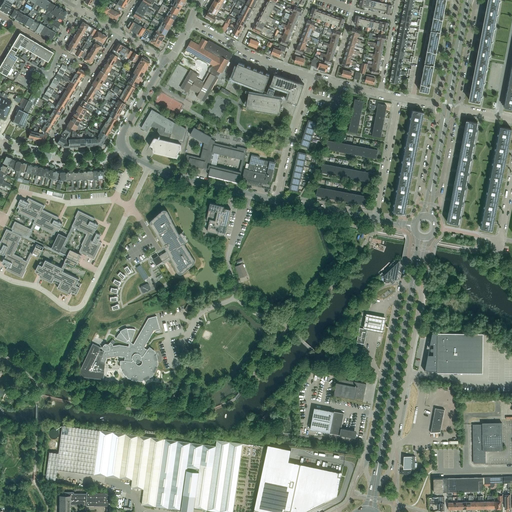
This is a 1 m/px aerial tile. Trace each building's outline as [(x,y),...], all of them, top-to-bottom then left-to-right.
[(2,3),(2,4),(9,8),(11,5),(15,8),(16,6),(15,5),(12,3),(6,0),(4,0),(4,1),(3,1),(2,3)] [(46,0),(43,0),(40,6),(38,10),(40,11),(42,7),(45,9),(49,2),(49,1),(49,0),(47,0),(46,0)] [(101,12),(106,15),(107,15),(111,7),(111,8),(114,3),(109,0),(108,0),(106,5),(106,4),(103,10),(101,12)] [(182,5),(180,4),(174,1),(173,0),(170,0),(172,2),(171,5),(172,6),(177,9),(179,10),(180,9),(181,9),(181,8),(181,7),(182,5)] [(275,4),(268,0),(266,5),(277,11),(278,9),(274,7),(275,4)] [(436,0),(436,7),(444,9),(446,0),(436,0)] [(154,12),(148,8),(149,6),(142,1),(139,6),(151,13),(153,14),(154,12)] [(211,5),(219,10),(221,7),(224,9),(226,7),(215,1),(213,3),(213,2),(211,5)] [(252,8),(250,7),(238,1),(236,6),(239,7),(240,5),(244,7),(243,9),(250,13),(252,8)] [(50,12),(52,9),(53,7),(55,5),(53,4),(52,3),(51,2),(50,2),(49,2),(45,9),(50,12)] [(10,16),(12,17),(15,18),(16,16),(19,12),(17,10),(19,6),(20,4),(18,3),(16,6),(15,8),(13,11),(12,13),(12,14),(10,16)] [(0,9),(8,14),(8,15),(10,16),(12,14),(12,13),(13,11),(9,8),(2,4),(1,6),(0,5),(0,9)] [(119,5),(117,4),(114,9),(111,8),(111,7),(107,15),(111,18),(113,16),(116,10),(118,6),(119,5)] [(217,13),(219,10),(211,5),(209,8),(210,9),(209,11),(211,12),(220,17),(221,15),(217,13)] [(277,11),(266,5),(263,10),(270,14),(272,11),(276,13),(277,11)] [(486,11),(485,14),(486,14),(485,18),(495,20),(497,14),(498,14),(498,13),(497,13),(498,7),(488,5),(486,11)] [(50,13),(57,17),(60,11),(61,9),(62,9),(61,8),(61,7),(59,7),(58,7),(56,6),(54,8),(53,10),(52,9),(50,12),(50,13)] [(122,12),(123,9),(118,6),(116,10),(113,16),(111,18),(116,21),(121,14),(119,12),(118,12),(119,10),(122,12)] [(147,14),(150,15),(151,13),(139,6),(137,11),(144,15),(145,13),(147,14)] [(179,11),(179,10),(177,9),(172,6),(171,9),(166,6),(165,8),(175,13),(177,15),(178,13),(179,13),(179,11)] [(301,9),(295,6),(293,10),(288,7),(287,10),(292,12),(299,14),(300,13),(300,14),(302,9),(301,9)] [(432,24),(441,25),(444,9),(436,7),(432,24)] [(19,12),(16,16),(15,18),(16,19),(16,20),(17,21),(18,20),(20,21),(24,14),(25,12),(28,9),(25,8),(23,11),(21,10),(19,12)] [(177,15),(175,13),(165,8),(164,10),(168,12),(167,15),(172,18),(174,20),(174,19),(175,19),(176,17),(177,15)] [(57,17),(59,18),(60,19),(63,20),(64,21),(66,18),(64,17),(67,12),(66,11),(65,10),(64,10),(63,10),(61,9),(60,11),(57,17)] [(25,24),(32,12),(30,10),(27,16),(24,14),(20,21),(21,22),(21,23),(22,23),(23,23),(25,24)] [(270,14),(263,10),(260,15),(272,21),(273,19),(269,16),(270,14)] [(150,23),(142,18),(144,15),(137,11),(134,16),(146,23),(149,25),(150,23)] [(220,18),(211,13),(208,11),(207,15),(206,14),(204,17),(207,19),(207,18),(211,20),(210,21),(212,22),(214,23),(216,20),(214,19),(214,18),(219,21),(220,18)] [(318,22),(320,23),(321,19),(324,20),(326,13),(322,11),(318,22)] [(34,13),(32,12),(25,24),(27,25),(27,26),(28,27),(29,27),(30,27),(31,25),(34,20),(31,18),(34,13)] [(248,17),(239,12),(238,14),(240,15),(239,18),(246,21),(248,17)] [(159,17),(164,20),(169,23),(171,24),(172,22),(173,22),(174,21),(174,20),(172,18),(167,15),(165,18),(160,15),(159,17)] [(272,21),(260,15),(258,20),(265,24),(267,21),(271,23),(272,21)] [(297,20),(285,15),(284,17),(289,19),(288,22),(295,25),(297,20)] [(327,26),(329,27),(330,23),(333,24),(335,16),(331,15),(327,26)] [(228,18),(231,20),(236,22),(241,25),(243,26),(246,21),(239,18),(238,20),(232,17),(229,16),(228,18)] [(337,25),(340,18),(335,16),(333,24),(331,27),(333,28),(335,24),(337,25)] [(337,25),(335,30),(337,31),(339,26),(341,27),(342,27),(342,26),(343,26),(344,24),(343,23),(345,19),(340,17),(340,18),(337,25)] [(132,30),(138,20),(136,18),(134,22),(133,21),(131,20),(127,27),(126,27),(127,28),(127,27),(132,30)] [(171,25),(171,24),(169,23),(164,20),(162,23),(154,18),(153,20),(166,28),(168,30),(169,27),(170,27),(171,26),(171,25)] [(231,20),(228,18),(224,27),(222,28),(221,30),(225,32),(229,25),(228,24),(231,20)] [(484,23),(483,25),(484,25),(482,32),(493,34),(494,28),(495,28),(496,27),(494,27),(495,20),(485,18),(484,23)] [(39,33),(44,25),(44,26),(46,23),(47,21),(47,20),(45,19),(44,20),(45,20),(42,25),(40,23),(35,31),(36,31),(36,32),(37,32),(38,32),(39,33)] [(34,20),(31,25),(30,27),(32,28),(32,29),(33,30),(34,30),(35,30),(39,23),(34,20)] [(136,33),(138,31),(141,26),(138,24),(140,21),(138,20),(132,30),(136,33)] [(151,22),(160,27),(158,31),(163,34),(165,35),(165,34),(166,34),(167,33),(167,32),(168,30),(166,28),(153,20),(151,22)] [(265,24),(258,20),(255,25),(267,31),(268,29),(264,26),(265,24)] [(315,22),(313,22),(309,20),(308,20),(306,24),(307,24),(306,25),(318,30),(319,28),(314,26),(315,22)] [(80,26),(86,30),(89,31),(92,27),(88,25),(83,22),(82,21),(82,22),(80,26)] [(49,22),(46,27),(44,26),(44,25),(39,33),(40,33),(40,34),(41,35),(42,34),(43,35),(50,23),(49,22)] [(243,26),(241,25),(236,22),(235,26),(231,23),(230,25),(241,31),(242,29),(243,29),(243,27),(243,26)] [(51,26),(53,27),(54,26),(50,23),(43,35),(45,36),(45,37),(46,37),(47,37),(51,30),(49,29),(51,26)] [(141,26),(138,31),(136,33),(141,36),(143,34),(147,27),(148,27),(149,25),(146,23),(143,27),(141,26)] [(438,42),(441,25),(432,24),(429,41),(438,42)] [(241,31),(230,25),(229,27),(230,28),(234,30),(233,30),(232,33),(238,36),(239,35),(240,34),(240,33),(241,31)] [(267,31),(255,25),(255,26),(253,30),(260,34),(261,31),(266,33),(267,31)] [(293,30),(281,25),(280,27),(285,29),(284,32),(291,35),(293,30)] [(56,31),(58,28),(54,26),(53,27),(53,28),(52,30),(51,30),(47,37),(48,38),(49,39),(50,40),(51,39),(51,40),(54,36),(54,35),(55,34),(55,32),(53,31),(54,29),(56,31)] [(80,26),(77,30),(86,35),(84,33),(85,32),(88,34),(88,33),(89,31),(86,30),(80,26)] [(91,38),(95,32),(96,30),(92,27),(89,31),(88,33),(91,35),(89,37),(91,38)] [(353,28),(352,28),(351,32),(352,32),(351,34),(358,36),(363,37),(364,35),(359,33),(360,30),(353,28)] [(75,35),(77,36),(83,40),(85,38),(82,36),(83,35),(85,36),(86,35),(77,30),(75,35)] [(97,30),(96,32),(93,38),(96,39),(94,42),(95,42),(96,43),(102,33),(97,30)] [(311,33),(304,30),(302,35),(314,40),(315,38),(310,36),(311,33)] [(162,40),(163,39),(163,38),(164,38),(165,37),(165,35),(163,34),(158,31),(156,34),(151,31),(149,33),(160,39),(162,40)] [(481,39),(480,41),(481,41),(480,46),(490,48),(491,41),(493,42),(493,40),(492,40),(493,34),(482,32),(481,39)] [(20,45),(23,40),(25,36),(20,33),(10,49),(16,52),(20,45)] [(102,44),(107,36),(102,33),(96,43),(98,44),(99,42),(102,44)] [(161,44),(161,43),(162,41),(162,40),(160,39),(149,33),(148,35),(152,37),(153,38),(152,40),(151,41),(159,46),(159,45),(160,45),(161,44)] [(332,37),(331,40),(338,42),(339,37),(326,33),(326,35),(332,37)] [(358,36),(351,34),(350,39),(362,43),(363,41),(357,39),(358,36)] [(282,40),(281,41),(280,43),(287,46),(289,41),(288,41),(289,40),(277,35),(276,37),(282,40)] [(302,35),(300,40),(307,43),(309,44),(310,41),(313,42),(314,40),(302,35)] [(23,51),(29,40),(30,39),(25,36),(23,40),(20,45),(23,47),(21,50),(23,51)] [(80,39),(76,37),(74,36),(71,40),(77,44),(79,41),(80,41),(80,42),(82,43),(83,41),(80,39)] [(30,39),(29,40),(23,51),(24,52),(26,49),(29,51),(34,42),(30,39)] [(191,41),(191,42),(186,50),(213,65),(203,82),(196,78),(197,76),(198,74),(191,70),(187,77),(185,81),(181,88),(188,92),(191,88),(199,93),(197,97),(202,100),(204,101),(208,94),(210,90),(211,90),(212,88),(215,83),(218,77),(221,72),(222,73),(232,55),(233,54),(209,40),(208,42),(203,39),(200,43),(199,45),(191,41)] [(259,42),(254,40),(251,39),(249,44),(257,47),(259,42)] [(75,48),(77,44),(71,40),(69,44),(75,48)] [(307,43),(300,40),(298,46),(310,51),(311,48),(305,46),(307,43)] [(99,50),(101,46),(98,44),(96,43),(95,42),(93,45),(91,44),(92,43),(89,41),(88,43),(99,50)] [(426,57),(435,59),(438,42),(429,41),(426,57)] [(34,42),(29,51),(32,53),(30,56),(32,57),(39,44),(34,42)] [(117,42),(113,49),(116,51),(114,55),(116,56),(123,45),(120,44),(119,43),(118,43),(117,42)] [(89,50),(96,54),(99,50),(88,43),(86,47),(88,48),(89,46),(91,48),(89,50)] [(39,44),(32,57),(34,58),(35,55),(38,56),(44,47),(39,44)] [(72,52),(74,54),(76,52),(77,50),(75,48),(69,44),(66,49),(72,53),(72,52)] [(323,46),(328,48),(327,51),(334,53),(336,48),(323,44),(323,46)] [(355,46),(348,44),(347,50),(359,53),(359,51),(354,49),(355,46)] [(123,45),(116,56),(118,57),(119,56),(120,54),(123,55),(123,56),(127,48),(127,47),(125,47),(124,46),(123,45)] [(280,45),(278,50),(274,48),(272,53),(280,57),(282,51),(285,52),(286,48),(280,45)] [(479,50),(478,52),(477,59),(488,61),(489,55),(490,55),(491,54),(489,54),(490,48),(480,46),(479,50)] [(44,47),(38,56),(41,58),(39,61),(41,62),(48,50),(44,47)] [(81,50),(79,48),(75,54),(80,57),(82,54),(82,53),(83,51),(81,50)] [(122,57),(121,59),(123,60),(125,57),(128,58),(128,59),(131,54),(132,51),(127,48),(123,56),(123,55),(122,57)] [(16,52),(10,49),(6,57),(15,62),(17,59),(20,61),(21,59),(17,57),(14,55),(15,53),(16,52)] [(48,50),(41,62),(43,63),(45,60),(48,62),(53,53),(48,50)] [(93,59),(95,55),(89,51),(87,54),(86,54),(87,53),(85,52),(84,51),(83,51),(82,53),(93,59)] [(136,58),(138,55),(133,52),(127,62),(129,63),(131,60),(134,62),(135,60),(136,58)] [(295,52),(295,53),(294,56),(296,56),(295,62),(303,64),(305,59),(302,58),(300,58),(301,54),(295,52)] [(84,60),(90,64),(93,59),(82,53),(82,54),(80,56),(85,59),(84,60)] [(111,53),(109,57),(119,63),(120,62),(116,59),(118,57),(116,56),(114,55),(113,54),(111,53)] [(333,58),(320,55),(320,57),(325,59),(324,62),(332,64),(333,60),(333,58)] [(352,57),(345,55),(343,60),(356,64),(356,62),(351,60),(352,57)] [(15,62),(6,57),(3,61),(15,68),(16,67),(13,65),(15,62)] [(106,61),(106,62),(113,66),(113,65),(114,63),(118,65),(119,63),(109,57),(108,59),(107,59),(106,60),(106,61)] [(135,60),(137,61),(139,62),(147,67),(148,65),(150,62),(149,61),(149,60),(144,57),(143,58),(142,57),(140,60),(136,58),(135,60)] [(432,76),(435,59),(426,57),(423,74),(432,76)] [(312,59),(311,65),(315,66),(318,67),(318,68),(326,71),(328,66),(326,65),(320,63),(321,61),(316,60),(313,60),(312,59)] [(476,66),(475,68),(475,73),(485,75),(486,69),(488,69),(488,68),(486,67),(488,61),(477,59),(476,66)] [(15,68),(3,61),(0,66),(9,71),(11,68),(14,70),(15,68)] [(104,65),(103,66),(114,73),(115,71),(111,69),(112,66),(113,66),(106,62),(105,62),(105,63),(104,64),(104,65)] [(137,65),(133,63),(132,65),(133,65),(132,66),(144,72),(145,70),(146,69),(146,68),(146,67),(147,67),(139,62),(137,65)] [(230,77),(229,81),(231,82),(232,80),(263,92),(264,90),(269,76),(270,76),(269,75),(269,74),(266,73),(266,74),(263,73),(263,72),(260,71),(260,72),(257,71),(257,70),(257,69),(254,68),(253,69),(251,68),(250,68),(251,67),(248,66),(247,67),(245,66),(244,66),(244,65),(242,63),(241,65),(238,63),(238,64),(237,66),(235,65),(233,70),(234,70),(231,77),(230,77)] [(9,71),(0,66),(0,65),(0,72),(6,76),(7,76),(10,78),(11,76),(8,74),(9,71)] [(72,68),(69,66),(68,68),(83,77),(86,72),(82,70),(82,69),(79,68),(76,66),(74,69),(72,68)] [(100,71),(107,75),(108,73),(112,75),(113,75),(114,73),(103,66),(102,68),(101,68),(100,70),(101,70),(100,71)] [(144,72),(132,66),(132,67),(135,69),(133,73),(141,77),(142,76),(142,75),(142,74),(144,72)] [(83,77),(68,68),(67,69),(75,74),(73,77),(80,81),(82,78),(83,77)] [(107,75),(100,71),(99,72),(98,73),(98,74),(97,76),(106,81),(111,84),(113,83),(107,79),(108,77),(107,76),(107,75)] [(141,77),(133,73),(132,75),(127,73),(126,75),(130,77),(130,78),(138,82),(138,81),(139,81),(141,78),(141,77)] [(375,79),(374,78),(375,75),(372,75),(365,73),(365,74),(364,73),(363,76),(366,77),(365,82),(374,84),(375,79)] [(473,77),(473,80),(472,86),(482,88),(483,82),(485,83),(485,81),(484,81),(485,75),(475,73),(474,77),(473,77)] [(269,87),(267,92),(273,94),(276,86),(280,88),(290,91),(288,99),(287,101),(294,103),(296,104),(297,104),(304,85),(304,84),(303,84),(299,83),(298,82),(294,81),(293,81),(291,80),(289,79),(284,78),(284,77),(280,76),(275,74),(274,74),(271,85),(271,88),(269,87)] [(432,76),(423,74),(420,90),(420,89),(420,91),(426,92),(428,92),(429,92),(429,91),(432,76)] [(78,84),(80,81),(73,77),(71,79),(68,77),(64,75),(63,76),(62,77),(64,77),(67,79),(77,85),(78,84)] [(129,80),(127,82),(135,87),(138,83),(137,83),(138,82),(130,78),(130,77),(126,75),(125,77),(129,80)] [(399,83),(400,77),(391,75),(390,82),(391,82),(390,83),(395,84),(395,83),(399,83)] [(108,86),(103,82),(104,80),(106,81),(97,76),(97,77),(96,77),(95,78),(96,79),(95,80),(104,86),(107,87),(108,86)] [(68,85),(75,90),(77,87),(76,87),(77,85),(67,79),(64,77),(62,80),(69,84),(68,85)] [(94,86),(99,89),(100,86),(103,88),(104,86),(95,80),(94,82),(93,82),(92,83),(92,84),(92,85),(94,86)] [(135,88),(132,86),(127,84),(126,86),(119,82),(118,84),(124,88),(132,93),(133,91),(134,91),(134,89),(135,88)] [(63,86),(62,88),(72,94),(73,93),(75,90),(68,85),(66,88),(63,86)] [(96,94),(100,96),(101,93),(97,91),(99,89),(94,86),(92,85),(91,86),(90,87),(90,88),(89,89),(91,91),(96,94)] [(132,93),(124,88),(123,91),(113,85),(112,87),(114,89),(129,97),(130,95),(131,95),(132,94),(131,93),(132,93)] [(470,93),(470,95),(469,99),(469,100),(480,102),(480,101),(481,96),(482,96),(483,95),(481,95),(482,88),(472,86),(471,93),(470,93)] [(62,94),(70,99),(71,96),(71,95),(72,94),(62,88),(61,89),(64,91),(62,94)] [(119,98),(126,102),(127,101),(128,100),(128,99),(129,97),(114,89),(113,91),(121,95),(121,96),(119,98)] [(99,97),(91,91),(89,90),(88,92),(87,92),(86,93),(86,94),(86,95),(92,99),(94,97),(98,99),(98,98),(99,97)] [(67,103),(67,101),(68,102),(70,99),(62,94),(61,96),(58,94),(57,95),(53,92),(52,94),(67,103)] [(249,92),(246,107),(257,109),(256,110),(260,111),(260,110),(263,110),(263,111),(263,112),(266,112),(266,111),(270,112),(269,113),(273,113),(273,112),(280,113),(280,112),(281,109),(281,106),(282,100),(282,98),(273,96),(268,95),(253,92),(249,92)] [(32,94),(28,101),(33,103),(37,97),(32,94)] [(52,94),(51,96),(55,98),(59,100),(57,103),(64,107),(66,104),(67,103),(52,94)] [(0,118),(4,120),(11,107),(10,107),(12,102),(0,95),(0,118)] [(83,99),(90,103),(91,101),(96,104),(97,102),(92,99),(86,95),(85,96),(84,96),(83,98),(83,99)] [(24,109),(28,101),(23,98),(21,103),(20,103),(19,106),(24,109)] [(40,98),(37,104),(42,107),(46,101),(40,98)] [(89,107),(90,104),(82,100),(80,104),(92,111),(93,109),(89,107)] [(111,102),(122,109),(123,107),(124,107),(125,106),(125,105),(125,104),(118,100),(117,102),(117,103),(112,100),(111,102)] [(28,113),(33,103),(28,101),(24,109),(23,111),(19,120),(17,124),(17,125),(18,125),(18,127),(20,128),(22,127),(25,128),(27,123),(26,122),(28,118),(26,118),(28,114),(29,113),(28,113)] [(49,101),(48,103),(51,105),(61,112),(62,110),(63,110),(64,107),(57,103),(55,106),(52,104),(52,103),(49,101)] [(122,110),(120,108),(110,103),(109,106),(113,108),(112,110),(119,114),(120,113),(121,112),(121,111),(122,110)] [(61,112),(51,105),(50,107),(53,109),(52,112),(59,116),(61,113),(61,112)] [(87,110),(82,106),(79,105),(79,106),(78,106),(77,107),(78,108),(76,110),(88,117),(89,115),(85,113),(87,110)] [(15,123),(17,124),(19,120),(23,111),(20,110),(18,109),(12,122),(12,123),(15,124),(15,123)] [(101,111),(109,116),(116,120),(117,118),(118,117),(119,116),(119,115),(112,110),(110,113),(102,109),(101,110),(101,111)] [(181,143),(180,143),(181,141),(183,142),(187,129),(174,122),(152,109),(143,125),(141,128),(147,131),(150,126),(159,128),(158,130),(156,137),(155,138),(154,138),(149,146),(150,146),(150,145),(153,147),(153,152),(154,152),(175,157),(177,158),(178,157),(180,154),(178,153),(180,150),(181,150),(182,150),(181,145),(181,144),(181,143)] [(74,115),(73,115),(75,117),(81,120),(83,117),(87,119),(88,117),(76,110),(75,112),(74,113),(74,114),(74,115)] [(421,127),(421,126),(420,126),(421,121),(422,121),(423,118),(422,118),(423,113),(424,113),(424,112),(413,110),(413,111),(412,117),(410,117),(410,118),(411,118),(410,125),(421,127)] [(58,116),(59,116),(52,112),(50,114),(47,112),(46,114),(49,116),(56,120),(57,119),(58,118),(58,117),(58,116)] [(41,114),(40,116),(54,124),(55,123),(56,121),(56,120),(49,116),(48,118),(44,117),(45,116),(41,114)] [(101,115),(100,116),(99,117),(106,121),(113,125),(114,123),(115,122),(116,121),(116,120),(109,116),(108,119),(104,117),(101,115)] [(44,124),(51,129),(51,128),(52,128),(53,127),(53,126),(54,124),(40,116),(39,118),(42,119),(40,122),(44,124)] [(79,123),(81,121),(75,117),(73,116),(72,117),(71,118),(71,119),(70,121),(81,128),(82,127),(83,126),(79,123)] [(41,129),(46,132),(48,133),(49,132),(50,131),(50,130),(51,129),(44,124),(40,122),(37,120),(36,122),(40,124),(43,126),(41,129)] [(309,120),(307,126),(315,129),(317,123),(309,120)] [(464,134),(464,135),(474,137),(476,130),(477,131),(478,129),(476,129),(477,123),(477,122),(466,120),(466,121),(467,121),(466,127),(465,127),(465,129),(464,134)] [(75,130),(76,128),(80,130),(81,130),(82,129),(81,128),(70,121),(69,123),(68,123),(67,124),(67,125),(67,126),(69,127),(75,130)] [(100,122),(99,124),(110,130),(111,128),(112,128),(113,126),(113,125),(106,121),(104,124),(100,122)] [(375,123),(374,129),(381,131),(383,124),(375,123)] [(107,135),(108,134),(109,133),(109,132),(110,130),(99,124),(98,126),(101,128),(100,131),(107,135)] [(410,125),(409,131),(407,131),(407,132),(409,133),(407,139),(418,141),(419,135),(420,133),(419,133),(420,127),(421,128),(421,127),(410,125)] [(307,126),(305,132),(312,135),(315,129),(307,126)] [(30,131),(28,138),(29,138),(29,139),(31,139),(34,140),(35,132),(36,128),(34,127),(33,131),(30,131)] [(107,135),(100,131),(93,127),(92,130),(99,133),(97,136),(105,140),(106,138),(106,137),(107,135)] [(498,141),(509,143),(508,143),(509,137),(510,138),(510,135),(509,135),(510,130),(511,130),(511,129),(500,127),(500,128),(499,134),(498,133),(497,135),(499,135),(498,141)] [(215,141),(192,128),(190,133),(190,134),(204,142),(201,158),(187,154),(186,159),(189,160),(188,166),(188,165),(195,167),(195,168),(196,168),(196,167),(203,169),(203,168),(208,169),(210,169),(209,175),(239,182),(247,149),(237,146),(237,148),(215,143),(215,141)] [(43,142),(45,138),(46,138),(47,137),(47,136),(48,134),(46,132),(41,130),(38,141),(40,141),(40,142),(42,142),(43,142)] [(68,147),(69,147),(73,147),(75,147),(74,144),(74,131),(73,130),(72,135),(72,139),(70,139),(70,133),(69,134),(69,135),(62,146),(64,147),(65,147),(68,147)] [(61,146),(62,146),(69,135),(69,134),(66,132),(64,131),(63,131),(60,136),(61,136),(58,140),(57,142),(57,143),(57,144),(61,146)] [(305,132),(303,138),(310,141),(312,135),(305,132)] [(461,149),(472,151),(473,145),(475,145),(475,144),(473,144),(474,137),(464,135),(464,136),(463,141),(462,143),(463,144),(462,149),(461,149)] [(301,145),(308,147),(310,141),(303,138),(301,145)] [(322,147),(326,148),(332,149),(333,141),(327,140),(327,139),(324,138),(322,147)] [(407,139),(406,146),(405,145),(404,147),(406,147),(405,154),(415,156),(416,155),(415,155),(416,150),(417,150),(417,147),(416,147),(417,142),(418,142),(418,141),(407,139)] [(498,141),(497,148),(495,148),(495,149),(496,149),(495,156),(506,158),(506,157),(505,157),(506,152),(507,152),(507,150),(507,149),(508,144),(509,143),(498,141)] [(370,156),(380,158),(381,148),(378,147),(377,150),(371,149),(370,156)] [(458,163),(458,164),(469,166),(470,159),(472,160),(472,158),(470,158),(472,151),(461,149),(461,150),(460,156),(460,155),(459,158),(460,158),(459,163),(458,163)] [(299,152),(297,158),(305,160),(307,154),(299,152)] [(245,168),(242,178),(243,178),(247,179),(248,179),(252,180),(257,181),(257,182),(257,181),(262,183),(266,184),(267,184),(268,180),(271,181),(273,174),(274,174),(275,169),(274,169),(276,162),(270,161),(259,159),(260,156),(252,154),(248,169),(245,168)] [(415,156),(405,154),(403,160),(402,160),(402,161),(403,162),(402,168),(413,170),(412,169),(413,164),(414,164),(414,162),(415,156)] [(3,163),(2,164),(4,166),(6,167),(7,165),(10,158),(9,157),(9,156),(7,156),(6,156),(3,163)] [(495,156),(494,162),(492,162),(492,163),(494,164),(492,170),(503,172),(502,172),(503,166),(504,166),(505,164),(504,164),(505,159),(506,159),(506,158),(495,156)] [(7,165),(6,167),(7,167),(9,168),(10,168),(9,170),(12,171),(13,167),(15,160),(13,160),(13,159),(12,158),(11,158),(10,158),(7,165)] [(305,160),(297,158),(296,164),(304,166),(305,160)] [(15,163),(13,170),(16,170),(14,179),(17,179),(18,176),(21,164),(21,162),(15,161),(15,163)] [(17,179),(16,181),(23,183),(24,178),(19,177),(20,176),(21,172),(20,172),(20,171),(25,173),(26,166),(27,164),(21,162),(21,164),(18,176),(17,179)] [(323,163),(321,162),(320,166),(322,167),(321,171),(327,173),(329,165),(323,164),(323,163)] [(9,168),(7,167),(6,167),(4,166),(2,164),(0,168),(0,170),(7,173),(7,174),(8,172),(8,171),(6,170),(8,170),(9,168)] [(33,165),(28,164),(24,177),(26,178),(27,173),(31,174),(33,165)] [(304,166),(296,164),(294,171),(302,172),(304,166)] [(456,178),(455,178),(466,180),(467,174),(469,174),(469,173),(468,172),(469,166),(458,164),(458,165),(459,165),(458,170),(457,170),(457,172),(456,178)] [(38,167),(33,165),(31,174),(30,177),(32,177),(33,174),(36,175),(38,167)] [(36,175),(35,179),(37,179),(38,176),(41,176),(43,168),(38,167),(36,175)] [(41,185),(42,181),(43,177),(46,178),(49,169),(43,168),(41,176),(40,180),(39,185),(41,185)] [(413,170),(402,168),(401,175),(399,174),(399,176),(400,176),(399,183),(410,185),(410,184),(409,184),(410,179),(411,179),(412,176),(411,176),(412,171),(413,171),(413,170)] [(54,171),(49,169),(46,178),(45,183),(47,184),(48,178),(51,179),(54,171)] [(492,170),(491,177),(489,177),(489,178),(491,178),(490,185),(500,187),(500,186),(501,181),(502,178),(501,178),(502,173),(503,173),(503,172),(492,170)] [(57,180),(57,178),(59,172),(54,171),(51,179),(49,188),(51,188),(53,179),(57,180)] [(367,172),(365,180),(372,181),(373,176),(375,177),(376,173),(373,172),(373,173),(367,172)] [(0,182),(2,183),(5,185),(10,188),(12,185),(3,181),(4,178),(2,177),(0,176),(0,182)] [(301,179),(293,177),(291,183),(299,185),(301,179)] [(453,192),(453,193),(463,195),(465,188),(466,189),(467,187),(465,187),(466,180),(455,178),(455,179),(456,179),(455,184),(454,184),(454,187),(455,187),(453,192)] [(290,189),(298,191),(298,190),(299,185),(291,183),(290,189)] [(317,195),(323,196),(324,188),(318,187),(319,183),(317,183),(316,186),(316,185),(315,190),(317,190),(317,195)] [(410,185),(399,183),(398,189),(396,189),(396,190),(398,190),(396,197),(407,199),(407,198),(408,193),(409,191),(408,190),(409,185),(410,185)] [(500,188),(500,187),(490,185),(488,191),(487,191),(486,192),(488,193),(487,199),(498,201),(497,201),(498,195),(499,195),(499,193),(498,193),(499,187),(500,188)] [(450,206),(450,207),(461,209),(462,203),(464,203),(464,202),(462,201),(463,195),(453,193),(453,194),(452,199),(451,201),(452,201),(451,206),(450,206)] [(371,195),(369,194),(369,195),(368,197),(362,195),(361,203),(367,205),(368,200),(370,200),(371,196),(371,195)] [(396,197),(395,204),(394,203),(393,205),(395,205),(394,211),(394,212),(404,214),(405,213),(404,213),(405,207),(406,208),(406,205),(405,205),(406,200),(407,200),(407,199),(396,197)] [(12,229),(14,230),(14,231),(13,232),(12,231),(7,229),(3,236),(0,242),(0,245),(1,246),(2,247),(3,247),(2,248),(2,249),(1,249),(0,250),(1,250),(0,253),(4,254),(6,255),(4,259),(2,263),(5,264),(4,264),(4,265),(5,265),(6,264),(7,265),(8,265),(8,266),(7,267),(6,270),(22,277),(26,270),(25,270),(29,262),(28,262),(32,254),(39,257),(44,247),(66,258),(64,261),(65,261),(62,267),(45,260),(44,263),(40,261),(39,264),(36,271),(38,272),(37,273),(38,273),(39,272),(40,273),(41,273),(40,274),(39,276),(52,282),(54,278),(60,281),(57,288),(70,294),(71,291),(72,291),(73,292),(73,293),(74,293),(74,292),(77,293),(80,287),(81,284),(78,282),(79,279),(63,271),(64,269),(67,262),(75,266),(76,264),(77,263),(77,262),(78,261),(80,256),(81,254),(82,252),(87,255),(87,256),(94,259),(98,251),(102,243),(100,242),(98,241),(98,240),(99,239),(100,239),(100,238),(99,238),(100,235),(96,233),(94,232),(96,229),(98,225),(96,224),(96,223),(95,223),(93,222),(94,220),(95,218),(92,217),(78,210),(75,217),(76,218),(75,219),(67,237),(59,233),(52,248),(29,237),(35,224),(42,228),(41,229),(54,235),(56,231),(58,232),(57,233),(58,233),(60,228),(62,224),(60,223),(60,222),(59,221),(59,222),(58,222),(57,221),(58,219),(59,217),(43,210),(45,206),(28,198),(27,201),(26,202),(25,201),(24,201),(24,200),(25,200),(23,199),(23,200),(21,199),(19,203),(17,208),(17,209),(17,207),(19,208),(17,212),(30,218),(31,217),(35,219),(33,223),(31,229),(15,221),(11,229),(12,229)] [(484,214),(495,216),(495,215),(494,215),(495,210),(496,210),(496,207),(497,202),(498,201),(487,199),(486,206),(484,205),(484,207),(485,207),(484,214)] [(218,234),(219,231),(225,233),(231,209),(226,208),(224,207),(224,206),(210,202),(206,221),(209,221),(207,231),(218,234)] [(450,207),(450,208),(449,213),(448,216),(449,216),(448,221),(447,221),(447,222),(458,224),(458,223),(459,217),(461,217),(461,216),(459,216),(461,209),(450,207)] [(167,250),(167,251),(159,256),(153,259),(157,265),(163,262),(162,261),(170,257),(178,271),(178,272),(179,273),(180,273),(181,273),(182,273),(183,272),(184,271),(194,263),(195,262),(195,261),(194,260),(194,259),(184,243),(186,242),(180,233),(179,234),(168,212),(167,211),(167,210),(166,210),(165,210),(164,210),(163,210),(162,210),(152,220),(151,221),(151,222),(151,223),(151,224),(152,226),(156,233),(164,245),(167,250)] [(484,214),(483,220),(481,220),(481,221),(483,222),(481,227),(481,228),(492,231),(492,230),(491,229),(492,224),(493,224),(494,222),(493,222),(494,216),(495,216),(484,214)] [(241,278),(247,275),(242,264),(236,266),(241,278)] [(394,283),(394,280),(394,279),(396,280),(399,264),(397,265),(396,266),(394,267),(392,269),(391,270),(389,271),(388,273),(387,274),(385,276),(384,278),(385,278),(378,278),(375,281),(378,284),(386,284),(386,283),(394,283)] [(148,277),(141,265),(140,265),(136,267),(136,268),(144,280),(148,278),(148,277)] [(120,271),(117,274),(123,280),(126,277),(123,275),(124,275),(120,271)] [(140,288),(140,289),(141,289),(142,292),(143,292),(143,293),(144,293),(145,293),(149,290),(150,290),(150,289),(151,289),(151,288),(150,288),(149,285),(149,284),(148,284),(147,284),(146,284),(142,286),(141,286),(141,287),(140,287),(140,288)] [(190,304),(186,311),(187,311),(189,313),(190,313),(194,306),(190,304)] [(363,329),(367,330),(369,330),(373,331),(377,332),(383,333),(386,317),(383,316),(376,315),(370,314),(366,313),(363,329)] [(129,346),(119,345),(113,346),(113,344),(111,342),(108,344),(105,344),(104,345),(103,347),(104,350),(105,350),(104,352),(99,350),(101,347),(93,343),(77,376),(85,377),(86,377),(93,377),(93,378),(104,379),(105,364),(107,358),(119,356),(126,357),(125,361),(121,360),(121,363),(121,364),(121,367),(123,370),(122,370),(126,375),(127,374),(129,377),(132,378),(132,379),(137,380),(138,380),(141,380),(144,379),(144,380),(150,377),(149,377),(152,375),(154,372),(155,372),(157,367),(156,367),(158,364),(157,360),(158,360),(156,354),(155,355),(154,351),(151,349),(152,349),(149,347),(147,350),(144,348),(154,330),(160,329),(158,324),(156,316),(148,318),(145,325),(144,326),(134,344),(131,343),(136,330),(135,329),(133,329),(130,329),(128,329),(127,329),(127,328),(124,329),(120,331),(121,331),(120,331),(121,332),(120,332),(119,334),(116,339),(129,343),(129,344),(129,346)] [(363,329),(360,328),(357,342),(364,344),(365,339),(367,330),(367,329),(363,329)] [(433,348),(432,348),(431,348),(430,349),(430,350),(431,350),(431,351),(432,351),(433,351),(433,354),(428,354),(425,371),(425,369),(431,370),(437,370),(437,372),(483,373),(483,372),(478,372),(478,334),(483,334),(483,333),(432,333),(430,344),(433,344),(433,348)] [(353,399),(355,399),(355,398),(363,400),(366,384),(339,379),(338,383),(336,382),(334,395),(336,395),(353,398),(353,399)] [(354,431),(354,430),(341,428),(344,413),(334,411),(329,410),(314,407),(310,429),(330,433),(346,436),(347,436),(352,437),(353,437),(352,437),(353,431),(354,431)] [(430,433),(440,432),(444,410),(435,408),(430,433)] [(473,463),(480,463),(485,463),(485,450),(502,450),(500,450),(500,423),(502,423),(482,423),(482,424),(473,424),(473,463)] [(144,489),(142,504),(181,510),(181,506),(188,507),(194,508),(215,511),(223,511),(232,511),(242,443),(217,440),(216,446),(62,427),(59,454),(49,453),(46,479),(56,480),(57,470),(132,479),(131,487),(144,489)] [(289,461),(291,450),(268,445),(255,507),(254,511),(253,511),(304,511),(325,501),(325,502),(326,500),(336,495),(337,490),(338,489),(341,477),(341,476),(341,474),(342,472),(340,472),(294,463),(289,461)] [(404,456),(404,468),(411,468),(411,469),(414,469),(415,467),(415,463),(415,456),(411,456),(411,457),(404,456)] [(483,491),(483,477),(447,478),(433,478),(434,492),(448,492),(454,492),(455,492),(456,492),(476,491),(483,491)] [(110,511),(111,496),(105,493),(105,492),(97,492),(86,492),(86,494),(84,494),(74,494),(74,492),(63,492),(64,492),(64,496),(60,496),(60,506),(60,511),(58,511),(69,511),(70,511),(70,506),(70,504),(74,504),(75,504),(82,504),(86,504),(86,506),(106,506),(106,511),(110,511)] [(438,503),(438,510),(439,510),(440,510),(442,510),(444,510),(444,503),(444,497),(429,497),(429,503),(438,503)]
